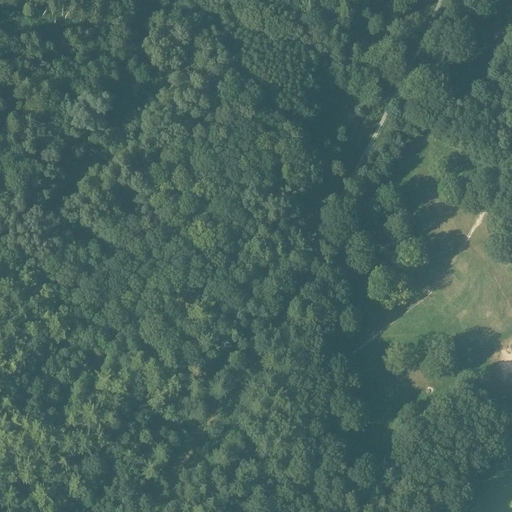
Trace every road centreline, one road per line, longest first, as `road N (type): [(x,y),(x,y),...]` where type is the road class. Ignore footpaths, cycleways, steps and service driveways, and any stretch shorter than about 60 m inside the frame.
road 1 (track): [(0,194),(108,34),(141,0)]
road 2 (track): [(401,81),(271,40),(182,0)]
road 3 (track): [(273,317),(148,511)]
